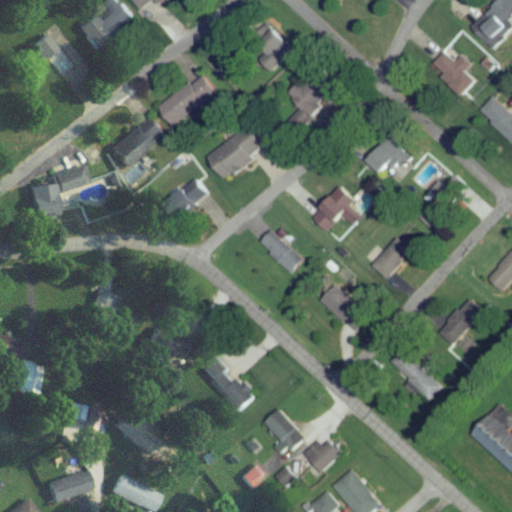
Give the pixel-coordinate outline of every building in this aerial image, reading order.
[(128,0),(142,19),(167,0),(128,0)] [(351,0),(362,11),(374,0),(351,0)] [(511,39),(511,0),(507,0),(472,34),(493,57),(511,39)] [(75,35),(93,57),(135,24),(117,3),(106,12),(109,16),(96,26),(92,21),(75,35)] [(294,56),(271,34),(253,52),(276,75),(294,56)] [(467,78),(473,72),(451,51),(430,73),(462,104),(477,88),(467,78)] [(73,73),(59,55),(22,84),(36,102),(73,73)] [(158,112),(173,132),(217,100),(202,80),(158,112)] [(270,112),(287,142),(325,120),(317,105),(332,97),(323,81),(270,112)] [(511,150),(511,149),(511,121),(494,104),(480,118),(511,150)] [(121,174),(166,141),(152,121),(107,154),(121,174)] [(266,157),(249,134),(207,165),(223,188),(266,157)] [(399,182),(414,167),(391,144),(366,170),(379,183),(389,172),(399,182)] [(49,182),(55,200),(87,190),(81,171),(49,182)] [(53,222),(50,191),(27,194),(30,224),(53,222)] [(356,208),(341,193),(312,223),(327,238),(356,208)] [(444,203),(417,213),(424,232),(451,222),(444,203)] [(305,266),(274,235),(260,249),(291,280),(305,266)] [(373,271),(386,284),(413,258),(399,244),(373,271)] [(511,287),(511,258),(488,285),(502,298),(511,287)] [(353,336),(359,329),(352,322),(360,314),(337,292),(323,307),(353,336)] [(112,303),(95,296),(86,319),(103,325),(112,303)] [(439,334),(457,351),(487,320),(469,303),(439,334)] [(389,370),(429,408),(443,393),(404,355),(389,370)] [(41,369),(19,367),(16,399),(38,402),(41,369)] [(511,436),(511,435),(511,422),(499,410),(471,442),(511,477),(511,436)] [(82,411),(66,411),(66,427),(82,427),(82,411)] [(320,479),(343,462),(330,444),(307,462),(320,479)] [(49,508),(90,496),(84,477),(43,489),(49,508)] [(381,511),(353,477),(334,493),(349,511),(381,511)] [(152,511),(157,500),(114,482),(106,501),(132,511),(152,511)] [(339,511),(327,498),(311,511),(339,511)]
